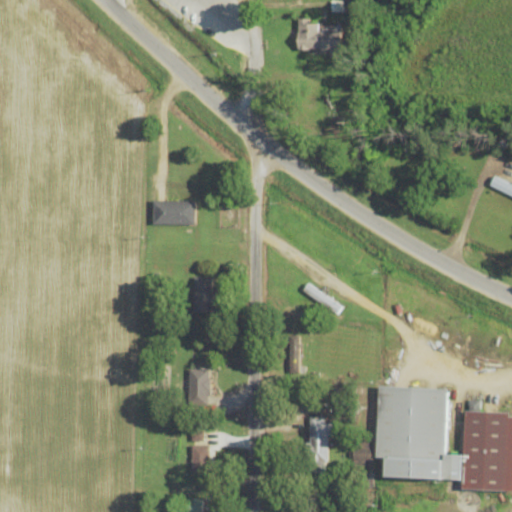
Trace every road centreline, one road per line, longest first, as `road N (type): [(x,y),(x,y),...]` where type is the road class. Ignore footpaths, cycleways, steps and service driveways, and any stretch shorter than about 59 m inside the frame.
road 1 (secondary): [(511,297),(326,191),(108,0)]
road 2 (residential): [(251,511),(251,185),(272,144)]
road 3 (residential): [(247,122),(249,0)]
